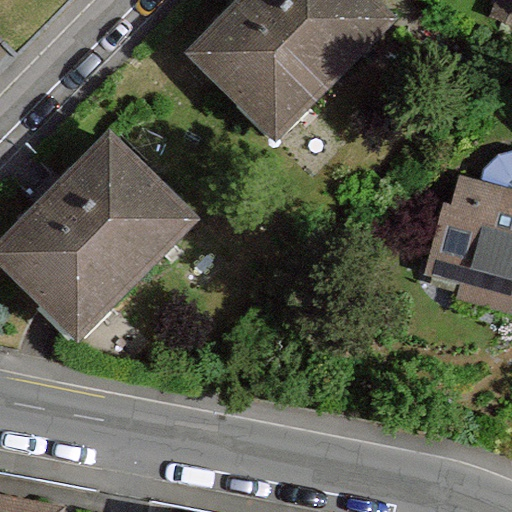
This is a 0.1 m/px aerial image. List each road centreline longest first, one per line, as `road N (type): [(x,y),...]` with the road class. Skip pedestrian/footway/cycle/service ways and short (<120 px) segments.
road 1 (residential): [(147,436),(391,486),(465,511)]
road 2 (residential): [(115,0),(0,122)]
road 3 (residential): [(0,401),(147,436)]
